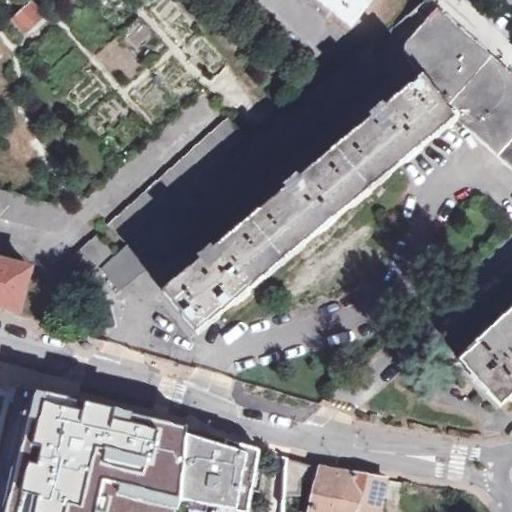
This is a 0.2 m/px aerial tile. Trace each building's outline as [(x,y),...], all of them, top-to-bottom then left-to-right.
[(27,32),(45,16),(30,0),(13,15),(27,32)] [(310,0),(310,1),(329,16),(334,10),(351,23),(369,0),(310,0)] [(430,22),(511,95),(511,75),(447,17),(440,10),(430,22)] [(511,95),(430,22),(413,42),(411,47),(411,51),(413,57),(421,68),(429,76),(388,109),(385,106),(373,116),(375,120),(302,181),(299,177),(287,187),(290,191),(215,252),(213,249),(200,259),(203,262),(166,293),(200,336),(466,116),(511,165),(511,95)] [(0,52),(12,42),(0,28),(0,52)] [(388,66),(371,46),(281,118),(205,180),(126,243),(115,253),(99,267),(115,287),(388,66)] [(109,223),(126,243),(205,180),(281,118),(263,96),(109,223)] [(0,216),(50,231),(58,205),(0,189),(0,216)] [(99,267),(115,253),(99,235),(48,280),(64,298),(99,267)] [(0,307),(21,313),(34,270),(0,260),(0,307)] [(511,308),(475,340),(477,343),(458,359),(499,406),(511,394),(511,308)] [(63,318),(49,314),(40,322),(61,328),(63,318)] [(170,511),(173,506),(188,438),(45,399),(13,511),(170,511)] [(188,438),(173,506),(195,511),(251,511),(265,451),(228,443),(227,447),(188,438)] [(286,460),(283,492),(297,495),(300,482),(319,486),(313,511),(343,511),(350,474),(313,468),(286,460)] [(343,511),(382,511),(388,480),(350,474),(343,511)]
